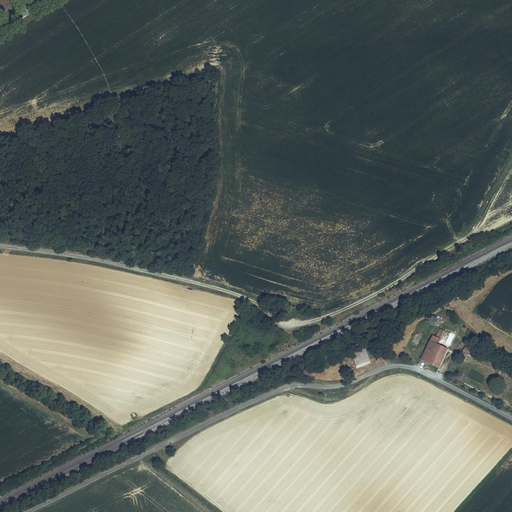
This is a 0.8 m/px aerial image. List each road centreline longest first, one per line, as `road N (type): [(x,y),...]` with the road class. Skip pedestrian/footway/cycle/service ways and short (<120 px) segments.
road 1 (unclassified): [(511,418),(420,370),(385,367),(338,385),(279,389),(27,511)]
road 2 (unclassified): [(0,246),(217,288),(290,325)]
road 3 (track): [(290,325),(353,305),(457,244),(511,161)]
